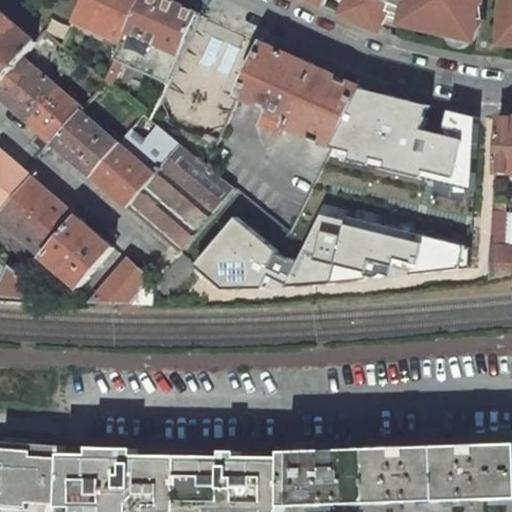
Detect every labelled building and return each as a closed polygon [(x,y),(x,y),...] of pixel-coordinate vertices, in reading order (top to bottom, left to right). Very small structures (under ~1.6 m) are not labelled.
[(85,0),(75,22),(124,44),(144,0),(85,0)] [(200,14),(168,0),(144,0),(124,44),(121,49),(117,59),(123,62),(138,69),(154,76),(168,82),(200,14)] [(348,0),(342,14),(379,31),(386,16),(402,20),(402,22),(483,42),(484,20),(490,20),(490,5),(490,0),(348,0)] [(511,0),(504,0),(502,45),(511,45),(511,0)] [(22,29),(0,10),(0,85),(38,42),(22,29)] [(124,44),(75,22),(73,28),(121,49),(124,44)] [(106,81),(64,46),(46,31),(38,42),(0,85),(0,96),(23,116),(54,143),(81,111),(106,81)] [(329,73),(264,43),(240,96),(268,109),(261,124),(285,135),(289,127),(301,133),(310,136),(335,148),(365,89),(364,89),(329,73)] [(123,62),(117,59),(106,81),(127,93),(138,69),(123,62)] [(366,90),(333,156),(431,180),(477,191),(480,117),(453,111),(447,135),(429,131),(434,107),(366,90)] [(119,143),(81,111),(54,143),(93,176),(119,143)] [(119,143),(93,176),(129,207),(181,143),(151,118),(144,112),(119,143)] [(511,117),(501,117),(497,172),(504,172),(511,173),(511,117)] [(181,253),(236,188),(228,182),(208,165),(181,143),(129,207),(181,253)] [(34,178),(1,150),(0,151),(0,217),(0,218),(34,178)] [(0,218),(39,252),(49,240),(56,246),(69,230),(62,225),(73,212),(34,178),(0,218)] [(511,212),(506,212),(495,212),(490,280),(511,275),(511,212)] [(239,219),(200,265),(225,291),(266,290),(272,276),(291,285),(289,289),(471,268),(471,252),(329,216),(324,215),(302,264),(295,260),(293,263),(279,255),(282,252),(239,219)] [(115,248),(79,217),(69,230),(56,246),(46,258),(81,288),(115,248)] [(155,283),(130,261),(95,304),(154,305),(155,283)] [(26,281),(5,264),(0,285),(0,297),(34,301),(28,280),(26,281)] [(0,511),(61,511),(62,506),(66,447),(0,441),(0,511)] [(511,444),(441,447),(443,501),(511,499),(511,444)] [(150,511),(151,509),(164,510),(164,511),(179,511),(181,451),(75,447),(66,447),(62,506),(72,507),(92,507),(107,508),(107,511),(150,511)] [(441,447),(372,449),(374,504),(443,501),(441,447)] [(288,452),(287,452),(286,507),(287,507),(374,504),(372,449),(288,452)] [(210,511),(211,511),(261,511),(283,511),(286,507),(287,452),(181,451),(179,511),(210,511)]
